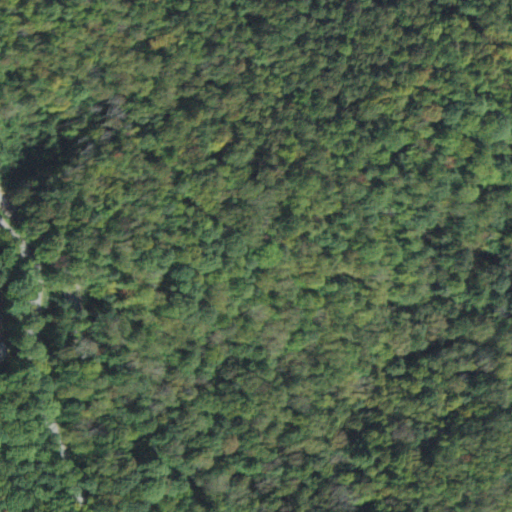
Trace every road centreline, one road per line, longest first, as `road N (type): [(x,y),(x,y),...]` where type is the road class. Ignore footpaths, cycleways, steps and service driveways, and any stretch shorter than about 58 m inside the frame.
road 1 (residential): [(205,511),(100,407),(63,264),(0,195)]
road 2 (residential): [(0,222),(30,266),(41,387),(83,511)]
